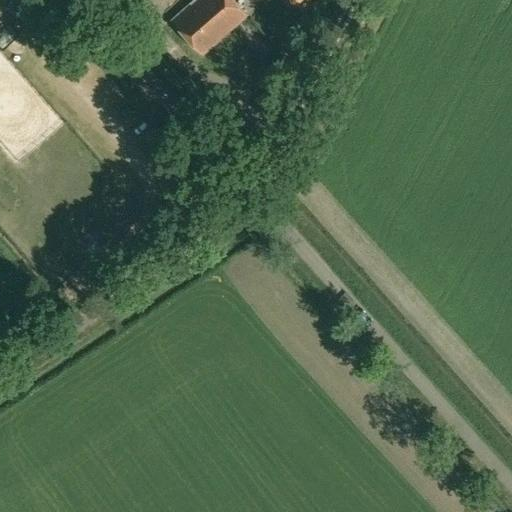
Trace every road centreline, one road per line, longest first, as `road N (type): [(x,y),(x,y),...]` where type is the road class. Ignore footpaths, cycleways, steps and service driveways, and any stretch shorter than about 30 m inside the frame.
road 1 (unclassified): [(0,381),(264,203),(511,480)]
road 2 (track): [(264,203),(368,0)]
